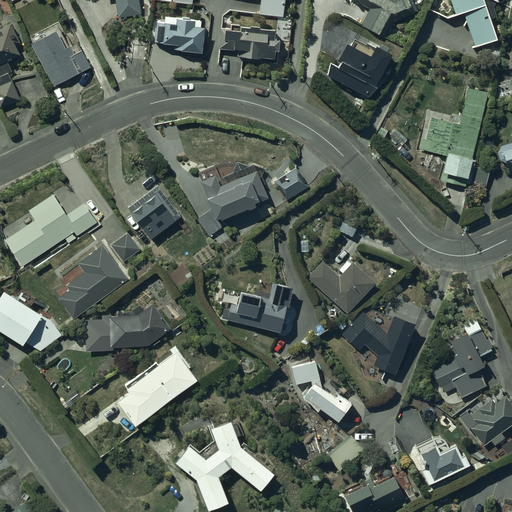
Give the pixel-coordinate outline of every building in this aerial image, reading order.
[(114,0),(118,19),(140,16),(137,0),(114,0)] [(260,0),(258,17),(283,20),(285,1),(289,2),(289,0),(260,0)] [(356,0),(371,9),(361,24),(386,39),(394,26),(416,17),(409,0),(395,0),(397,4),(392,6),(382,0),(356,0)] [(448,0),(456,20),(463,17),(475,51),(497,43),(490,21),(496,19),(491,4),(496,6),(498,0),(448,0)] [(156,21),(154,40),(161,44),(170,45),(181,50),(201,52),(204,29),(193,27),(193,22),(176,20),(175,23),(156,21)] [(19,46),(10,27),(0,32),(0,109),(1,111),(20,102),(7,76),(11,74),(7,65),(19,59),(14,49),(19,46)] [(55,88),(91,70),(79,45),(69,50),(59,29),(32,42),(55,88)] [(230,33),(220,32),(219,52),(233,52),(233,55),(237,56),(237,58),(250,64),(260,62),(273,63),(274,55),(278,55),(278,45),(273,45),(273,36),(258,36),(258,33),(250,33),(250,34),(240,33),(240,37),(229,36),(230,33)] [(487,95),(467,92),(459,128),(430,121),(425,142),(421,141),(419,150),(447,159),(440,183),(465,189),(466,183),(469,184),(474,163),(471,162),(487,95)] [(505,165),(508,174),(511,172),(511,145),(500,149),(499,149),(499,150),(498,150),(498,151),(497,152),(497,153),(496,154),(496,155),(496,156),(496,157),(496,158),(497,158),(497,159),(497,160),(498,161),(499,162),(499,163),(500,163),(501,164),(502,164),(503,164),(503,165),(505,165)] [(311,181),(298,162),(275,178),(289,197),(311,181)] [(214,172),(199,178),(216,218),(254,201),(253,199),(257,197),(258,199),(267,196),(254,168),(219,183),(214,172)] [(181,215),(157,184),(128,206),(151,237),(181,215)] [(67,213),(53,192),(29,208),(35,217),(4,238),(22,264),(73,230),(76,234),(95,221),(83,202),(67,213)] [(357,223),(341,216),(337,226),(354,233),(357,223)] [(140,248),(127,231),(110,244),(123,261),(140,248)] [(128,274),(103,239),(79,258),(86,266),(68,280),(71,285),(59,294),(74,314),(128,274)] [(377,274),(354,254),(352,255),(349,252),(341,262),(344,265),(341,269),(324,255),(309,273),(348,307),(377,274)] [(284,308),(290,284),(270,281),(268,286),(256,284),(255,290),(239,287),(238,292),(222,289),(220,301),(228,302),(227,310),(220,309),(219,318),(225,319),(225,320),(277,330),(283,308),(284,308)] [(51,317),(3,286),(0,290),(0,325),(23,340),(24,339),(40,349),(62,334),(51,317)] [(171,324),(154,297),(139,308),(111,306),(111,310),(104,310),(103,314),(87,315),(87,346),(114,345),(114,339),(150,340),(171,324)] [(416,315),(395,307),(395,310),(385,306),(378,317),(364,305),(343,331),(360,345),(365,339),(379,350),(375,361),(397,368),(416,315)] [(445,388),(457,383),(462,393),(487,380),(480,361),(485,359),(482,349),(495,344),(486,322),(482,323),(477,313),(466,318),(468,323),(452,332),(458,346),(454,347),(457,353),(432,366),(441,384),(443,383),(445,388)] [(198,378),(178,349),(128,383),(131,387),(119,396),(136,421),(198,378)] [(322,385),(316,362),(293,368),(297,385),(311,381),(313,386),(303,399),(319,410),(321,407),(339,419),(352,401),(340,392),(337,396),(322,385)] [(511,419),(511,395),(507,389),(496,396),(493,391),(472,407),(479,417),(472,422),(485,440),(491,436),(495,442),(506,434),(501,428),(511,419)] [(242,440),(231,415),(212,424),(220,443),(207,453),(190,439),(177,454),(198,471),(210,502),(230,495),(220,469),(233,459),(262,483),(275,466),(242,440)] [(432,433),(415,442),(420,453),(420,456),(423,457),(426,464),(422,465),(428,481),(470,460),(465,450),(462,451),(456,439),(449,442),(447,436),(446,436),(446,435),(445,435),(445,434),(444,434),(444,433),(443,433),(442,433),(442,432),(441,432),(440,432),(439,432),(438,432),(437,432),(436,432),(435,432),(434,432),(434,433),(433,433),(432,433)] [(364,449),(350,434),(326,455),(339,470),(364,449)] [(383,508),(408,495),(395,469),(375,479),(372,474),(345,487),(357,511),(362,511),(381,503),(383,508)]
